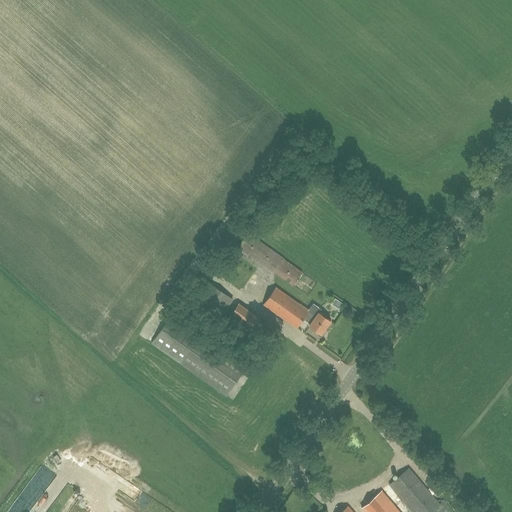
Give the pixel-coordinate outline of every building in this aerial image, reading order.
[(283,259),(284,258),(248,233),(238,247),(274,273),(274,272),(293,285),(302,273),(283,259)] [(196,301),(201,304),(214,286),(209,283),(196,301)] [(308,310),(276,288),(276,287),(263,304),(264,305),(264,304),(297,328),(303,319),(310,324),(309,325),(321,334),(331,320),(319,312),(321,309),(313,303),(308,310)] [(246,367),(172,315),(152,343),(226,396),(246,367)] [(367,467),(364,475),(369,478),(373,470),(367,467)] [(412,511),(430,511),(440,504),(409,468),(389,485),(412,511)] [(364,511),(399,511),(381,491),(361,508),(364,511)] [(456,511),(447,501),(434,511),(456,511)]
